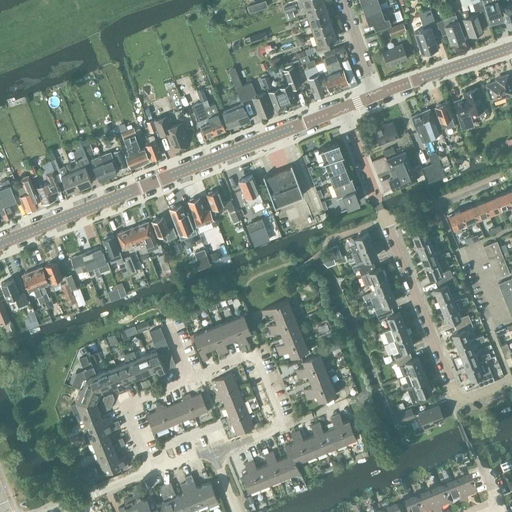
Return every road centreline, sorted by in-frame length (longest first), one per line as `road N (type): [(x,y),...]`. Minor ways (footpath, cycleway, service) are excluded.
road 1 (tertiary): [(0,244),(344,108)]
road 2 (residential): [(152,471),(128,414),(135,402),(254,355),(281,429),(217,461)]
road 3 (residential): [(457,404),(388,226)]
road 4 (tertiary): [(375,96),(511,47)]
road 5 (residential): [(511,175),(388,226)]
road 6 (residential): [(388,226),(344,108)]
